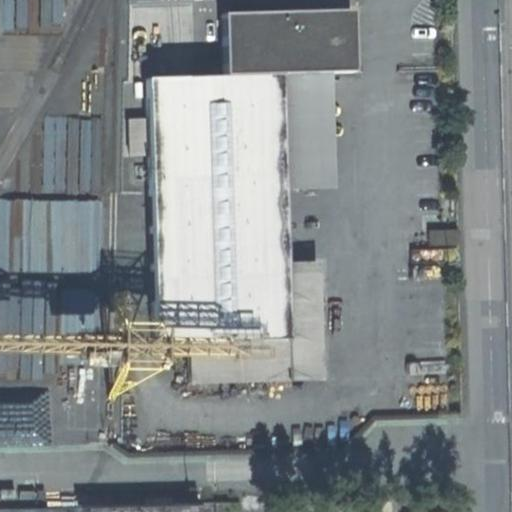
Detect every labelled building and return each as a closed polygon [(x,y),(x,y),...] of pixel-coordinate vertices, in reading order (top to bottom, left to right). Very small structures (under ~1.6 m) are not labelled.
[(221,77),(278,75),(351,73),(350,12),(219,15),(221,77)] [(221,77),(143,80),(144,120),(145,156),(151,345),(185,344),(285,341),(278,75),(221,77)] [(145,156),(144,120),(126,121),(127,156),(145,156)] [(460,223),(429,225),(430,244),(462,242),(460,223)] [(285,341),(185,344),(186,385),(287,381),(285,341)]
